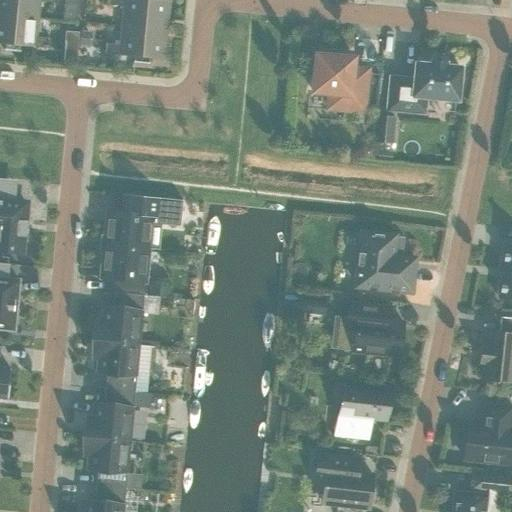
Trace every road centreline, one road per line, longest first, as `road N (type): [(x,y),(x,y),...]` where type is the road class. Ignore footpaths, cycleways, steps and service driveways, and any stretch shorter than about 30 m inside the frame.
road 1 (residential): [(504,27),(406,511)]
road 2 (residential): [(78,90),(37,511)]
road 3 (residential): [(78,90),(187,100),(209,5),(266,4)]
road 4 (residential): [(266,4),(504,27)]
